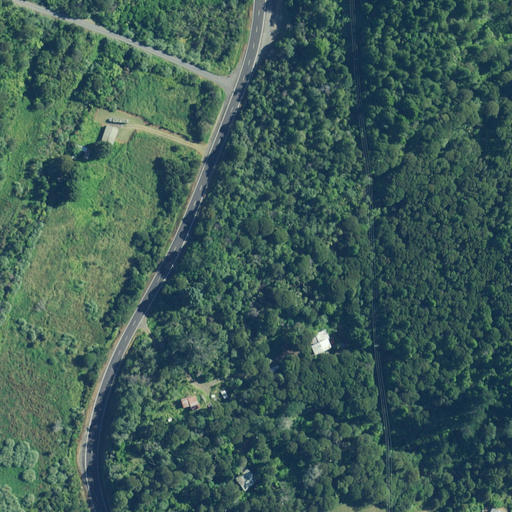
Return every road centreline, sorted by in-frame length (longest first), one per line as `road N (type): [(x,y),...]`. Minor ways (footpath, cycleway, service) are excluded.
road 1 (primary): [(226,77),(106,370),(88,446),(96,511)]
road 2 (unclassified): [(24,0),(226,77)]
